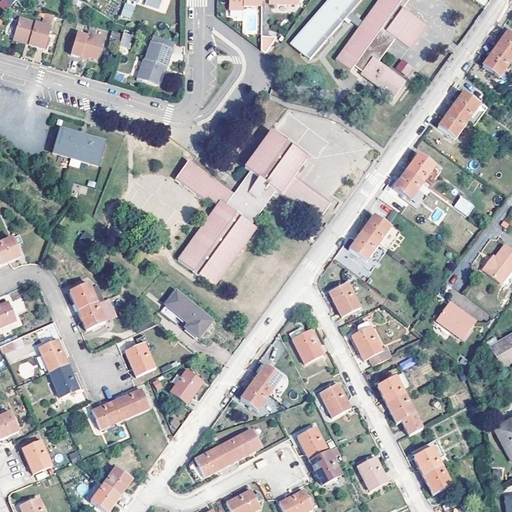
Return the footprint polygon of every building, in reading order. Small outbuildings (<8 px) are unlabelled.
[(245,7),(263,8),(263,0),(230,0),(230,10),(245,10),(245,7)] [(330,0),(291,45),(310,60),(347,18),(350,14),(362,0),(330,0)] [(379,0),(363,23),(360,28),(336,60),(351,71),(354,66),(363,72),(361,75),(394,99),(406,83),(378,63),(395,40),(408,49),(424,28),(401,11),(409,0),(379,0)] [(123,4),(119,15),(128,18),(132,7),(123,4)] [(32,42),(31,46),(46,50),(55,16),(46,14),(43,25),(21,19),(16,38),(32,42)] [(360,28),(363,23),(350,14),(347,18),(360,28)] [(511,28),(495,51),(511,63),(511,28)] [(83,55),(89,56),(99,59),(105,37),(88,32),(87,36),(77,34),(71,54),(82,57),(83,55)] [(123,34),(120,45),(127,47),(130,36),(123,34)] [(165,66),(168,67),(173,50),(172,49),(174,42),(154,35),(146,60),(145,59),(139,78),(159,84),(163,70),(165,66)] [(261,52),(265,55),(276,39),(262,38),(261,52)] [(511,63),(495,51),(484,67),(493,74),(491,77),(505,87),(509,86),(511,81),(511,69),(509,68),(511,63)] [(395,68),(408,77),(414,67),(401,59),(395,68)] [(284,69),(279,65),(272,75),(277,78),(284,69)] [(463,95),(451,112),(467,124),(474,129),(488,111),(476,102),(475,104),(463,95)] [(467,124),(451,112),(439,129),(455,141),(467,124)] [(59,131),(53,152),(97,166),(104,144),(59,131)] [(175,180),(204,201),(206,199),(217,206),(177,261),(214,287),(257,228),(251,224),(275,191),(318,222),(331,204),(294,177),(308,158),(272,132),(245,168),(252,172),(236,194),(190,160),(175,180)] [(407,173),(423,185),(427,179),(432,182),(440,171),(419,156),(407,173)] [(423,185),(407,173),(394,190),(411,201),(423,185)] [(453,207),(467,216),(475,205),(460,196),(453,207)] [(378,247),(386,253),(401,233),(388,223),(386,226),(374,217),(361,234),(378,247)] [(78,238),(84,243),(90,236),(84,230),(78,238)] [(378,247),(361,234),(350,251),(366,263),(378,247)] [(0,245),(0,265),(1,267),(20,259),(12,240),(0,245)] [(511,256),(503,250),(494,261),(493,263),(494,264),(492,267),(488,265),(482,274),(500,287),(511,272),(511,271),(511,256)] [(511,272),(500,287),(503,289),(511,277),(511,272)] [(78,313),(97,305),(96,304),(103,301),(97,287),(90,290),(88,285),(69,293),(78,313)] [(348,285),(330,295),(343,319),(361,310),(348,285)] [(176,295),(166,307),(189,326),(187,329),(186,330),(198,340),(211,323),(176,295)] [(0,307),(0,329),(17,323),(8,304),(0,307)] [(97,305),(78,313),(86,332),(105,324),(97,305)] [(460,317),(462,314),(450,306),(448,309),(460,317)] [(179,323),(187,329),(189,326),(166,307),(161,314),(176,326),(179,323)] [(460,317),(448,309),(437,324),(463,343),(476,325),(462,314),(460,317)] [(374,368),(391,359),(386,349),(382,351),(370,328),(352,337),(365,362),(370,359),(374,368)] [(196,342),(198,340),(186,330),(184,332),(196,342)] [(294,344),(307,337),(305,332),(300,330),(290,335),(294,344)] [(307,337),(294,344),(305,365),(323,356),(313,335),(307,337)] [(511,336),(491,349),(503,370),(511,364),(511,336)] [(136,379),(154,370),(144,346),(146,345),(143,338),(134,342),(137,349),(125,354),(136,379)] [(16,339),(0,347),(9,364),(25,355),(16,339)] [(49,374),(68,366),(57,342),(38,350),(49,374)] [(411,357),(399,363),(402,370),(414,364),(411,357)] [(68,366),(49,374),(60,399),(78,391),(68,366)] [(253,385),(270,397),(282,380),(265,367),(253,385)] [(171,395),(187,407),(203,385),(187,373),(171,395)] [(157,391),(163,388),(159,379),(153,381),(157,391)] [(387,406),(406,397),(396,379),(378,388),(387,406)] [(270,397),(253,385),(241,401),(258,413),(270,397)] [(339,386),(320,395),(333,420),(351,410),(339,386)] [(141,391),(116,402),(124,421),(149,410),(141,391)] [(423,430),(406,397),(387,406),(397,425),(403,422),(410,437),(423,430)] [(57,402),(50,405),(54,413),(61,410),(57,402)] [(100,431),(124,421),(116,402),(91,412),(100,431)] [(0,419),(0,441),(17,434),(9,415),(0,419)] [(511,419),(511,415),(502,421),(504,424),(511,419)] [(511,419),(504,424),(494,429),(511,461),(511,460),(511,419)] [(311,463),(329,453),(317,429),(298,439),(311,463)] [(219,448),(228,467),(260,450),(261,446),(252,430),(219,448)] [(40,443),(21,451),(32,476),(51,468),(40,443)] [(205,479),(228,467),(219,448),(195,461),(190,468),(196,480),(204,476),(205,479)] [(329,453),(311,463),(323,486),(341,477),(333,461),(341,457),(337,449),(329,453)] [(424,478),(442,469),(432,450),(414,459),(424,478)] [(68,456),(72,466),(80,462),(76,453),(68,456)] [(376,459),(358,468),(370,493),(388,483),(376,459)] [(442,469),(424,478),(433,496),(452,487),(442,469)] [(103,487),(120,499),(132,482),(115,470),(103,487)] [(511,482),(503,487),(506,493),(511,490),(511,482)] [(110,511),(120,499),(103,487),(91,504),(102,511),(110,511)] [(259,493),(253,496),(251,492),(227,504),(231,511),(256,511),(261,510),(257,503),(263,501),(259,493)] [(280,504),(284,511),(309,511),(313,511),(303,492),(280,504)] [(20,511),(43,511),(38,500),(19,509),(20,511)]
